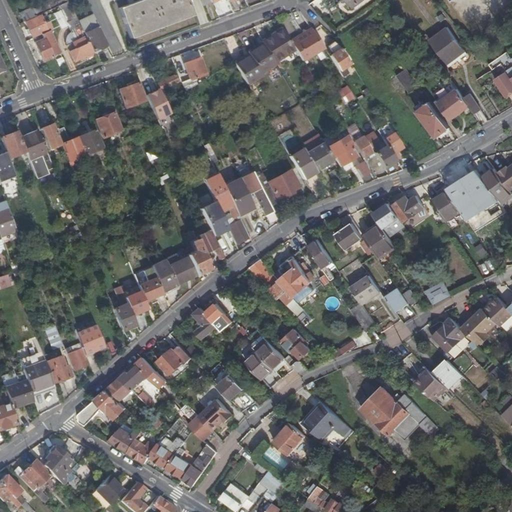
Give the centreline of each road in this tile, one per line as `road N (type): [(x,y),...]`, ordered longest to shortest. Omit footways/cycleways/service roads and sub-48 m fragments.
road 1 (unclassified): [(56,419),(194,294),(294,225),(511,125)]
road 2 (residential): [(511,272),(396,343),(316,373),(265,407),(192,505)]
road 3 (residential): [(124,64),(285,0)]
road 4 (residential): [(56,419),(192,505)]
